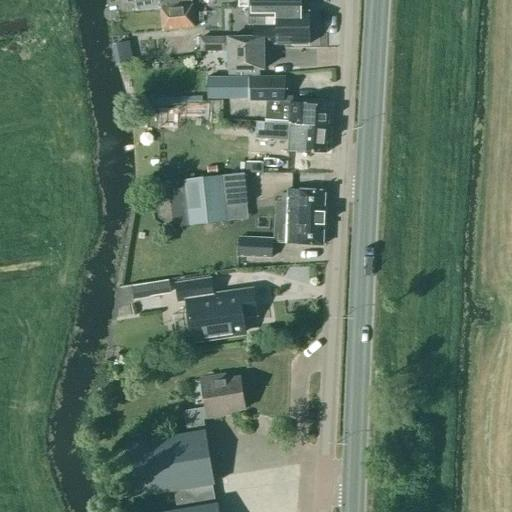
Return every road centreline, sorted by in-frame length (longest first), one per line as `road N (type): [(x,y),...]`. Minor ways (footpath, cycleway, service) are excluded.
road 1 (unclassified): [(340,174),(323,482)]
road 2 (primary): [(352,483),(366,176)]
road 3 (primary): [(366,176),(377,0)]
road 4 (unclassified): [(348,0),(340,174)]
